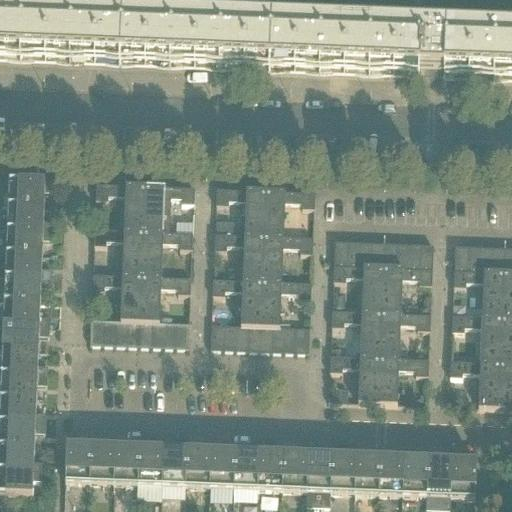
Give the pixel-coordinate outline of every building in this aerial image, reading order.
[(0,61),(511,81),(511,36),(420,33),(212,25),(0,16),(0,61)] [(9,187),(8,212),(44,213),(45,198),(55,198),(55,189),(9,187)] [(124,236),(144,237),(145,192),(96,190),(96,207),(108,207),(108,202),(125,203),(124,236)] [(145,192),(144,237),(163,238),(169,238),(171,205),(181,205),(181,210),(194,211),(195,194),(145,192)] [(245,241),(264,242),(266,197),(216,195),(216,212),(229,212),(229,207),(246,208),(245,241)] [(264,242),(283,243),(284,209),(302,210),(301,215),(314,215),(315,199),(266,197),(264,242)] [(8,212),(7,236),(53,237),(54,228),(44,228),(44,213),(8,212)] [(215,227),(215,240),(233,241),(234,228),(215,227)] [(122,281),(142,282),(144,237),(124,236),(94,235),(94,252),(106,252),(107,247),(124,248),(122,281)] [(7,236),(6,260),(43,261),(43,246),(53,247),(53,237),(7,236)] [(142,282),(161,283),(163,250),(179,251),(179,256),(192,256),(193,239),(163,238),(144,237),(142,282)] [(243,286),(262,287),(264,242),(245,241),(233,241),(215,240),(214,257),(227,257),(227,253),(244,253),(243,286)] [(262,287),(281,288),(282,255),(300,255),(300,260),(312,261),(313,244),(283,243),(264,242),(262,287)] [(335,248),(334,271),(346,271),(347,248),(335,248)] [(359,249),(347,248),(346,271),(358,272),(359,249)] [(358,272),(371,272),(372,249),(359,249),(358,272)] [(371,272),(383,273),(384,250),(372,249),(371,272)] [(384,250),(383,273),(395,273),(396,250),(384,250)] [(396,250),(395,273),(408,274),(409,251),(396,250)] [(409,251),(408,274),(420,274),(421,251),(409,251)] [(420,274),(432,275),(433,252),(421,251),(420,274)] [(455,252),(454,275),(467,275),(468,253),(455,252)] [(480,253),(468,253),(467,275),(479,276),(480,253)] [(479,276),(491,276),(492,254),(480,253),(479,276)] [(491,276),(504,277),(505,255),(492,254),(491,276)] [(0,259),(0,283),(5,283),(51,285),(52,276),(42,276),(43,261),(6,260),(0,259)] [(363,284),(361,318),(381,319),(383,273),(371,272),(358,272),(346,271),(334,271),(333,288),(346,289),(346,284),(363,284)] [(383,273),(381,319),(400,320),(402,286),(419,287),(419,292),(432,292),(432,275),(420,274),(408,274),(395,273),(383,273)] [(483,289),(482,323),(501,324),(504,277),(491,276),(479,276),(467,275),(454,275),(454,293),(466,294),(466,289),(483,289)] [(511,277),(504,277),(501,324),(511,324),(511,277)] [(128,329),(140,329),(142,282),(122,281),(93,280),(92,297),(104,297),(105,293),(122,293),(120,328),(120,329),(128,329)] [(140,329),(152,330),(159,330),(159,329),(161,295),(178,296),(177,301),(190,301),(191,284),(161,283),(142,282),(140,329)] [(5,283),(4,307),(41,309),(41,294),(51,294),(51,285),(5,283)] [(248,334),(260,334),(262,287),(243,286),(213,285),(212,302),(225,302),(225,297),(243,298),(241,333),(248,334)] [(260,334),(272,335),(279,335),(279,334),(281,300),(298,300),(298,305),(310,306),(311,289),(281,288),(262,287),(260,334)] [(4,307),(3,331),(50,333),(50,324),(40,323),(41,309),(4,307)] [(419,313),(419,319),(429,320),(430,310),(424,309),(419,313)] [(361,330),(359,363),(379,364),(381,319),(361,318),(332,317),(331,334),(344,334),(344,329),(361,330)] [(381,319),(379,364),(398,365),(400,331),(417,332),(417,337),(430,337),(430,321),(400,320),(381,319)] [(481,334),(480,368),(499,369),(501,324),(482,323),(452,322),(452,338),(464,339),(465,334),(481,334)] [(511,324),(501,324),(499,369),(511,369),(511,324)] [(90,351),(102,351),(103,327),(91,327),(90,351)] [(102,351),(114,352),(115,328),(103,327),(102,351)] [(114,352),(127,352),(128,329),(120,329),(120,328),(115,328),(114,352)] [(127,352),(139,353),(140,329),(128,329),(127,352)] [(139,353),(151,353),(152,330),(140,329),(139,353)] [(151,353),(164,354),(165,330),(159,329),(159,330),(152,330),(151,353)] [(164,354),(176,354),(177,330),(165,330),(164,354)] [(177,330),(176,354),(188,355),(189,331),(177,330)] [(0,331),(0,355),(2,356),(39,357),(39,342),(49,342),(50,333),(3,331),(0,331)] [(210,356),(223,356),(223,332),(211,331),(210,356)] [(223,356),(235,357),(236,332),(223,332),(223,356)] [(235,357),(247,357),(248,334),(241,333),(236,332),(235,357)] [(247,357),(259,358),(260,334),(248,334),(247,357)] [(259,358),(271,358),(272,335),(260,334),(259,358)] [(271,358),(284,359),(285,334),(279,334),(279,335),(272,335),(271,358)] [(284,359),(296,359),(297,335),(285,334),(284,359)] [(297,335),(296,359),(308,360),(309,335),(297,335)] [(2,356),(1,380),(48,382),(48,373),(38,372),(39,357),(2,356)] [(357,409),(377,410),(379,364),(359,363),(330,362),(329,379),(342,379),(342,374),(359,375),(357,409)] [(379,364),(377,410),(396,411),(398,376),(415,377),(415,382),(428,383),(428,366),(398,365),(379,364)] [(478,414),(497,415),(499,369),(480,368),(450,367),(450,384),(462,384),(463,379),(479,380),(478,414)] [(511,369),(499,369),(497,415),(511,415),(511,369)] [(1,380),(0,404),(37,406),(37,391),(47,391),(48,382),(1,380)] [(331,395),(330,408),(347,409),(348,396),(331,395)] [(0,404),(0,417),(0,428),(46,430),(46,421),(36,420),(37,406),(0,404)] [(0,428),(0,452),(35,454),(35,439),(45,440),(46,430),(0,428)] [(65,488),(90,489),(91,453),(76,452),(77,442),(67,442),(65,488)] [(90,489),(114,490),(115,444),(106,443),(106,453),(91,453),(90,489)] [(114,490),(137,491),(139,455),(124,454),(125,444),(115,444),(114,490)] [(137,491),(161,492),(163,446),(154,445),(153,455),(139,455),(137,491)] [(161,492),(161,504),(184,505),(185,505),(185,493),(187,457),(172,456),(172,446),(163,446),(161,492)] [(185,493),(210,494),(211,448),(202,447),(202,457),(187,457),(185,493)] [(210,494),(234,495),(235,458),(220,458),(221,448),(211,448),(210,494)] [(234,495),(233,506),(257,507),(258,496),(259,449),(250,449),(250,459),(235,458),(234,495)] [(258,496),(282,497),(283,460),(268,460),(269,450),(259,449),(258,496)] [(282,497),(307,498),(308,451),(299,451),(299,461),(283,460),(282,497)] [(307,498),(305,511),(329,511),(330,499),(332,462),(317,462),(318,452),(308,451),(307,498)] [(0,452),(0,476),(44,478),(44,469),(34,468),(35,454),(0,452)] [(330,499),(354,500),(356,453),(347,453),(346,463),(332,462),(330,499)] [(354,500),(378,500),(380,464),(365,464),(365,454),(356,453),(354,500)] [(378,500),(402,501),(404,455),(395,455),(394,465),(380,464),(378,500)] [(402,501),(426,502),(428,466),(413,466),(413,456),(404,455),(402,501)] [(426,511),(450,511),(450,503),(452,457),(443,457),(443,467),(428,466),(426,502),(426,511)] [(452,457),(450,503),(475,504),(477,468),(461,468),(462,458),(452,457)] [(44,478),(0,476),(0,500),(33,502),(34,487),(43,487),(44,478)]
